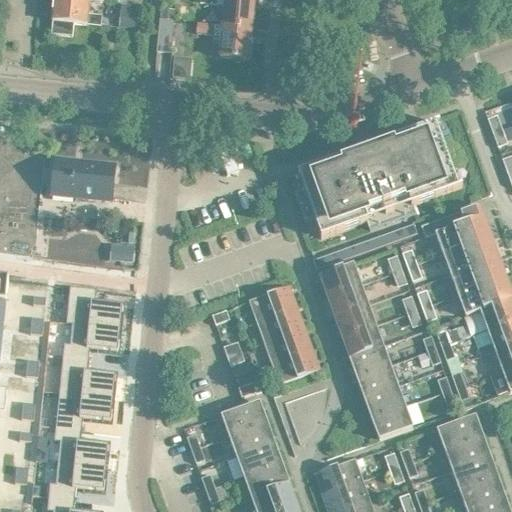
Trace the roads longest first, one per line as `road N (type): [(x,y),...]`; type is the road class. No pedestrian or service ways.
road 1 (residential): [(310,511),(297,477),(325,427),(336,380),(296,265),(276,249)]
road 2 (residential): [(172,109),(309,117),(413,90)]
road 3 (residential): [(143,511),(136,478),(156,289)]
road 4 (residential): [(156,289),(172,109)]
road 5 (residential): [(0,89),(172,109)]
road 6 (residential): [(156,289),(276,249)]
